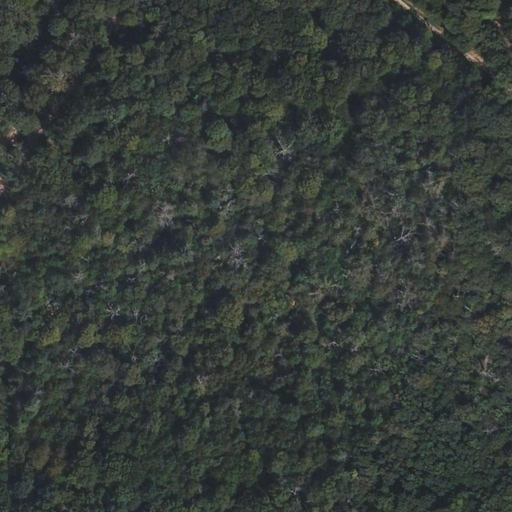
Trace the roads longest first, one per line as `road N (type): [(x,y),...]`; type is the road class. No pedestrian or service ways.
road 1 (unknown): [(135,0),(0,196)]
road 2 (track): [(405,0),(511,84)]
